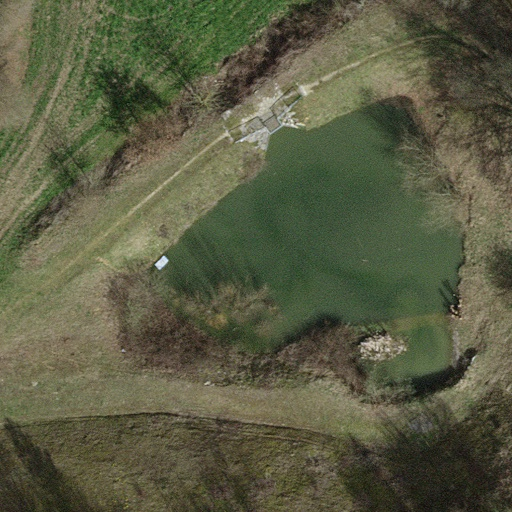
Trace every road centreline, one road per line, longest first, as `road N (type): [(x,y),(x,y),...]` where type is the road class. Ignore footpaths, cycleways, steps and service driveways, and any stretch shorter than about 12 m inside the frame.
road 1 (track): [(0,314),(252,111),(405,32)]
road 2 (track): [(0,405),(128,390),(247,401),(315,418)]
